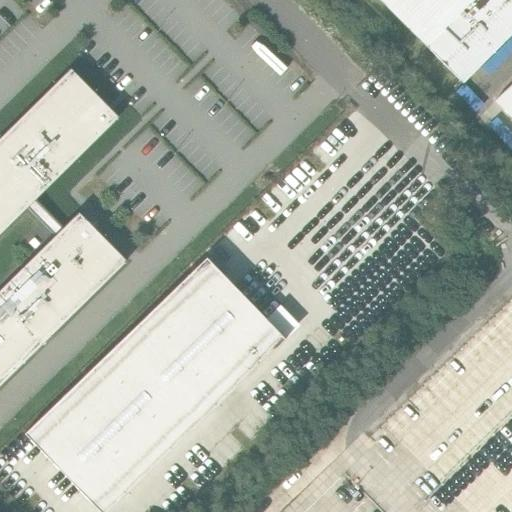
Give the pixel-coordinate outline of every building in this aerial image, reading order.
[(379,0),(426,46),(472,0),(379,0)] [(511,0),(472,0),(426,46),(463,84),(511,35),(511,0)] [(0,233),(26,208),(35,200),(117,118),(69,70),(0,138),(0,233)] [(511,87),(497,102),(511,117),(511,87)] [(26,208),(54,237),(63,228),(35,200),(26,208)] [(0,289),(0,385),(125,262),(77,214),(63,228),(54,237),(0,289)] [(107,511),(284,340),(205,259),(23,435),(98,511),(107,511)] [(511,511),(511,504),(508,509),(497,500),(486,511),(511,511)]
